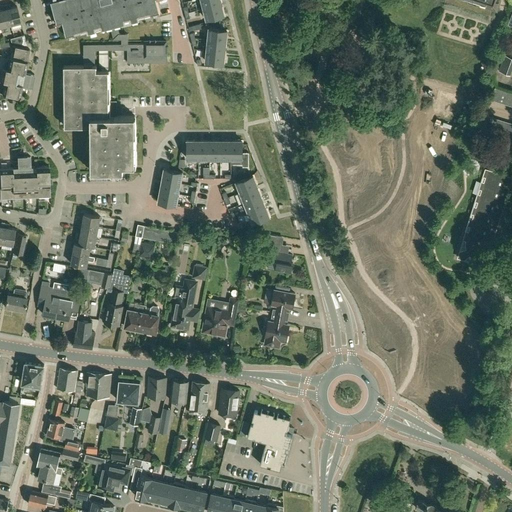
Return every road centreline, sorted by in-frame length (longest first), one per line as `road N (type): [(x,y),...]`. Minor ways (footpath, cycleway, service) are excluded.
road 1 (secondary): [(347,371),(339,311),(319,265),(256,0)]
road 2 (tertiary): [(323,391),(52,354)]
road 3 (residential): [(52,354),(21,489)]
road 4 (residential): [(134,186),(135,202),(211,216),(215,183)]
road 5 (secondary): [(484,463),(372,405)]
